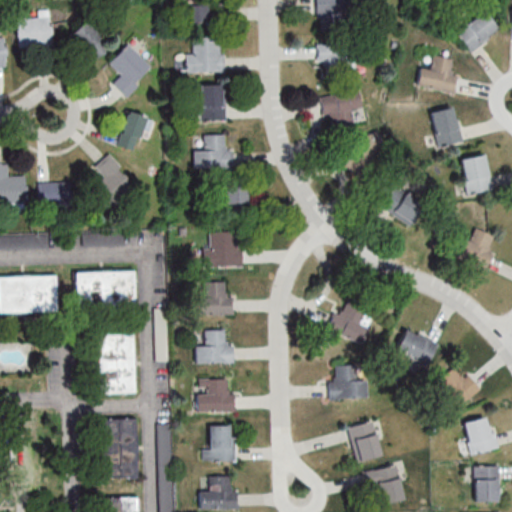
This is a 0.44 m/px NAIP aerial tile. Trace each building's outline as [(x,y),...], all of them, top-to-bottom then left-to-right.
[(316,0),(316,23),(343,23),(343,0),(316,0)] [(209,22),(209,3),(184,3),(184,22),(209,22)] [(454,33),(471,52),(499,28),(483,9),(454,33)] [(16,18),(16,46),(50,46),(50,18),(16,18)] [(95,59),(108,45),(83,20),(69,34),(95,59)] [(223,72),(223,37),(193,37),(193,51),(184,51),(184,73),(223,72)] [(111,83),(125,97),(153,69),(127,43),(107,63),(119,75),(111,83)] [(324,77),(354,77),(354,46),(317,46),(317,63),(324,63),(324,77)] [(416,86),(454,92),(457,71),(452,71),(453,59),(432,56),(431,67),(419,66),(416,86)] [(199,119),(223,119),(223,84),(199,84),(199,119)] [(326,128),(354,125),(352,110),(362,109),(359,90),(322,95),(326,128)] [(462,141),(455,106),(429,112),(437,146),(462,141)] [(114,145),(132,151),(144,117),(126,110),(114,145)] [(371,152),(384,146),(377,131),(341,149),(353,173),(375,162),(371,152)] [(192,168),(231,168),(231,145),(224,145),(224,134),(203,134),(203,147),(192,147),(192,168)] [(92,166),(101,178),(94,184),(107,201),(131,182),(107,153),(92,166)] [(460,158),(466,194),(492,190),(486,153),(460,158)] [(6,162),(0,162),(0,202),(25,202),(24,174),(7,174),(6,162)] [(36,207),(72,207),(72,181),(36,181),(36,207)] [(223,206),(245,206),(245,184),(223,184),(223,206)] [(413,224),(423,205),(390,187),(380,206),(413,224)] [(461,236),(454,257),(487,267),(497,236),(474,229),(470,239),(461,236)] [(204,266),(239,266),(239,232),(204,232),(204,266)] [(0,248),(45,248),(45,234),(0,233),(0,248)] [(82,245),(124,245),(124,233),(82,233),(82,245)] [(133,307),(132,271),(73,271),(73,307),(133,307)] [(54,275),(0,275),(0,312),(54,312),(54,275)] [(231,314),(231,291),(225,291),(225,282),(204,282),(204,294),(195,294),(195,314),(231,314)] [(371,318),(336,303),(326,330),(360,344),(371,318)] [(154,325),(154,360),(165,360),(165,325),(154,325)] [(438,343),(404,326),(393,350),(426,366),(438,343)] [(232,362),(231,340),(223,340),(223,329),(204,329),(204,342),(194,342),(194,363),(232,362)] [(94,333),(94,393),(132,393),(132,333),(94,333)] [(364,365),(333,365),(333,376),(327,376),(327,398),(364,398),(364,365)] [(458,375),(452,367),(434,382),(455,408),(479,389),(464,370),(458,375)] [(233,390),(226,390),(226,378),(196,378),(196,412),(233,412),(233,390)] [(135,479),(135,417),(97,417),(97,479),(135,479)] [(346,426),(355,461),(380,455),(372,420),(346,426)] [(234,460),(234,425),(208,425),(208,449),(201,449),(201,460),(234,460)] [(402,499),(395,465),(365,471),(368,485),(376,483),(380,504),(402,499)] [(499,465),(473,465),(473,501),(499,501),(499,465)] [(171,511),(171,470),(159,470),(158,511),(171,511)] [(234,508),(234,476),(209,476),(209,488),(198,488),(198,508),(234,508)] [(99,497),(99,511),(135,511),(136,497),(99,497)]
